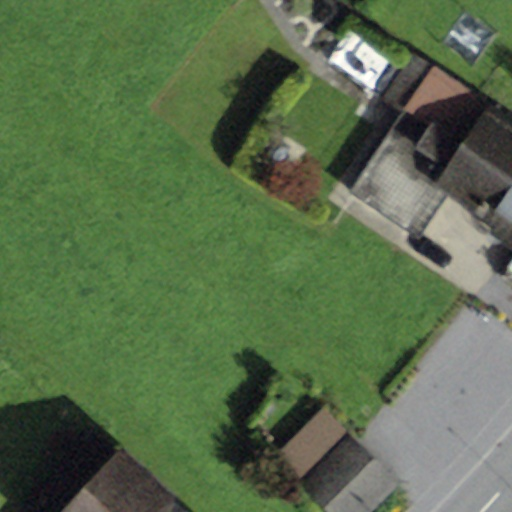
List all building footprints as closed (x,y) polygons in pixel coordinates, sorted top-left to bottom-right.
[(511,132),(488,116),(490,111),(412,60),(386,99),(408,113),(365,179),(423,217),(443,187),(450,192),(511,234),(511,132)] [(443,187),(423,217),(365,179),(354,196),(420,239),(450,192),(443,187)] [(280,459),(307,486),(349,444),(352,440),(325,413),(280,459)] [(179,511),(97,437),(29,511),(179,511)] [(307,486),(333,511),(364,511),(391,485),(349,444),(307,486)]
